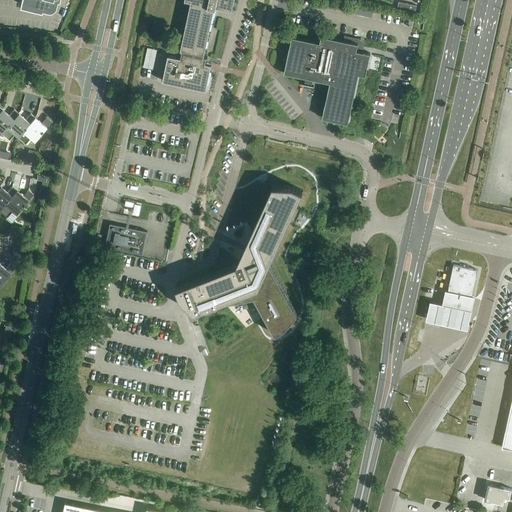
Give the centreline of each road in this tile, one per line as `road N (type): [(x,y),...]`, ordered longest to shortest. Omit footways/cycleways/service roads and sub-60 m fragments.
road 1 (tertiary): [(1,511),(79,157)]
road 2 (residential): [(331,511),(358,387),(349,308),(364,220)]
road 3 (residential): [(386,511),(403,456),(484,321),(502,250)]
road 4 (primary): [(427,233),(488,0)]
road 5 (primary): [(462,0),(411,230)]
road 6 (primary): [(372,446),(427,233)]
road 7 (primary): [(411,230),(372,446)]
road 8 (residential): [(364,220),(373,176),(366,156),(246,124)]
